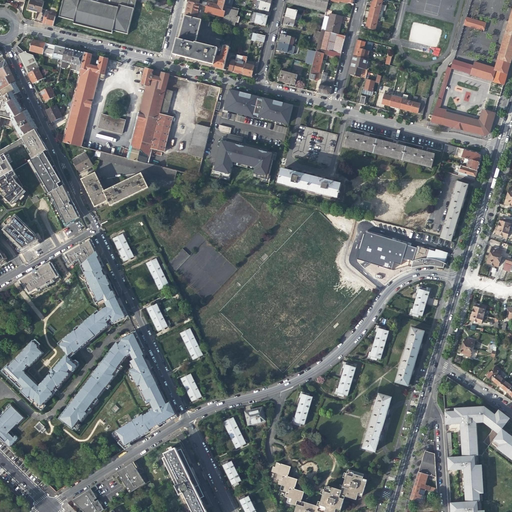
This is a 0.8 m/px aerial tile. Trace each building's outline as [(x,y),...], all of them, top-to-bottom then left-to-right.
[(32,10),(36,11),(39,1),(35,0),(31,0),(29,9),(32,10)] [(63,0),(59,17),(74,21),(73,24),(112,34),(113,31),(125,34),(127,35),(134,9),(135,0),(63,0)] [(217,5),(207,3),(206,7),(222,11),(224,5),(224,0),(218,0),(218,1),(217,5)] [(286,0),(286,3),(325,13),(328,0),(286,0)] [(370,7),(371,7),(380,10),(382,0),(372,0),(373,1),(372,3),(371,3),(370,7)] [(269,8),(270,4),(260,2),(258,9),(268,12),(269,8)] [(184,17),(186,17),(196,19),(199,7),(200,7),(200,9),(204,10),(203,12),(223,18),(225,12),(222,11),(206,7),(188,3),(186,10),(184,17)] [(239,9),(231,7),(226,6),(225,12),(223,18),(221,25),(234,29),(235,23),(238,23),(239,17),(237,17),(239,9)] [(368,17),(368,18),(377,20),(380,10),(371,7),(370,13),(369,13),(368,17)] [(286,13),(285,17),(294,19),(296,11),(287,9),(286,13)] [(511,10),(509,20),(507,22),(505,21),(498,43),(501,44),(502,46),(495,69),(474,63),(474,66),(453,60),(451,68),(503,85),(511,54),(511,10)] [(46,24),(53,26),(55,18),(49,16),(49,12),(46,12),(43,24),(46,24)] [(267,16),(253,12),(250,22),(265,26),(265,22),(267,16)] [(324,19),(321,31),(338,35),(340,25),(342,17),(342,16),(330,13),(330,17),(324,16),(324,19)] [(201,61),(214,64),(216,57),(218,49),(195,44),(201,21),(196,19),(186,17),(185,21),(180,41),(178,40),(174,56),(180,57),(187,59),(187,57),(189,58),(201,61)] [(292,27),(294,19),(285,17),(284,22),(283,25),(292,27)] [(374,30),(377,20),(368,18),(367,21),(367,23),(366,23),(365,28),(374,30)] [(486,23),(466,18),(464,25),(483,30),(486,23)] [(432,37),(431,33),(423,36),(423,33),(430,33),(432,32),(430,27),(428,28),(421,28),(420,26),(418,26),(418,28),(413,29),(413,37),(415,42),(426,42),(426,40),(430,40),(438,37),(432,37)] [(338,35),(321,31),(320,33),(319,39),(317,45),(315,52),(323,55),(327,56),(328,51),(334,52),(340,54),(342,46),(345,36),(338,35)] [(263,41),(265,36),(252,33),(250,40),(263,43),(263,41)] [(279,39),(278,43),(288,45),(290,46),(293,47),(295,39),(281,35),(279,39)] [(219,57),(216,57),(214,64),(213,67),(216,68),(223,70),(230,40),(226,39),(222,55),(220,54),(219,55),(219,57)] [(366,50),(368,42),(357,39),(356,43),(355,47),(365,50),(366,50)] [(43,55),(45,43),(38,41),(32,40),(32,41),(31,41),(29,46),(31,46),(29,51),(43,55)] [(286,53),(288,45),(278,43),(277,47),(276,51),(286,53)] [(22,62),(28,74),(38,69),(35,61),(32,55),(23,52),(17,45),(15,47),(17,53),(20,54),(19,56),(22,62)] [(52,58),(62,61),(65,48),(57,46),(52,45),(50,52),(53,55),(52,58)] [(299,48),(293,47),(290,46),(289,52),(298,55),(299,48)] [(365,50),(355,47),(353,54),(355,55),(354,57),(355,57),(363,59),(366,60),(368,51),(366,50),(365,50)] [(66,62),(72,64),(75,51),(71,49),(65,48),(62,61),(60,70),(63,70),(63,68),(65,68),(66,62)] [(305,63),(312,65),(315,52),(308,50),(305,63)] [(75,70),(80,72),(85,53),(79,52),(75,51),(72,64),(76,65),(75,70)] [(318,75),(323,55),(315,52),(312,65),(308,79),(316,81),(318,75)] [(166,90),(169,75),(145,68),(143,78),(140,90),(145,91),(131,148),(83,137),(98,79),(103,80),(104,80),(105,76),(104,74),(105,69),(107,69),(107,68),(108,65),(106,65),(108,59),(101,57),(99,62),(98,61),(97,62),(97,64),(97,65),(98,65),(98,68),(93,67),(89,65),(92,55),(85,53),(80,72),(62,143),(101,152),(147,164),(150,149),(164,153),(172,119),(173,117),(166,116),(173,92),(166,90)] [(235,73),(242,74),(244,64),(245,62),(246,57),(236,55),(235,62),(230,61),(228,71),(235,73)] [(363,59),(355,57),(354,57),(353,56),(350,67),(348,75),(360,78),(362,69),(366,70),(369,60),(366,60),(363,59)] [(253,67),(244,64),(242,74),(247,76),(251,77),(253,67)] [(0,69),(0,75),(2,79),(12,74),(7,65),(0,69)] [(450,69),(451,68),(447,67),(434,110),(438,111),(450,69)] [(43,79),(38,69),(28,74),(30,78),(32,84),(43,79)] [(283,82),(286,83),(288,74),(281,71),(278,81),(283,82)] [(323,73),(318,93),(319,94),(328,96),(330,95),(333,83),(325,81),(327,74),(323,73)] [(0,80),(0,90),(0,91),(15,82),(12,74),(2,79),(0,80)] [(297,76),(288,74),(286,83),(292,85),(294,85),(297,76)] [(371,93),(374,82),(366,80),(363,91),(368,92),(371,93)] [(0,92),(0,93),(3,97),(18,88),(16,84),(15,82),(0,91),(0,92)] [(215,107),(220,88),(206,84),(204,89),(207,90),(205,98),(203,98),(201,104),(215,107)] [(54,86),(41,92),(44,98),(45,101),(55,97),(53,92),(56,90),(54,86)] [(17,93),(20,91),(18,88),(3,97),(0,98),(1,101),(5,108),(18,101),(20,99),(17,93)] [(240,93),(229,90),(224,110),(254,118),(254,115),(264,118),(281,123),(282,121),(288,123),(293,106),(281,103),(280,105),(278,105),(279,102),(244,94),(243,95),(240,95),(240,93)] [(389,106),(392,97),(384,94),(381,104),(384,105),(389,106)] [(403,94),(402,99),(400,108),(403,109),(405,109),(405,110),(410,111),(412,102),(407,100),(408,95),(403,94)] [(400,109),(400,108),(402,99),(392,97),(389,106),(395,107),(395,108),(400,109)] [(19,103),(18,101),(5,108),(1,101),(0,105),(0,116),(1,117),(8,119),(9,115),(8,113),(20,106),(19,103)] [(420,104),(416,103),(412,102),(410,111),(414,113),(421,114),(423,104),(420,104)] [(56,105),(45,111),(49,118),(51,123),(62,118),(56,105)] [(36,129),(38,129),(31,117),(25,107),(20,106),(8,113),(9,115),(8,119),(10,120),(21,139),(22,138),(27,135),(36,129)] [(478,121),(438,111),(434,110),(431,122),(458,129),(484,136),(489,133),(494,114),(483,111),(480,121),(478,121)] [(102,114),(99,128),(122,134),(125,120),(102,114)] [(189,155),(194,156),(203,158),(210,128),(196,124),(189,155)] [(230,133),(231,128),(219,125),(218,130),(230,133)] [(47,150),(48,150),(42,138),(39,132),(38,129),(22,138),(23,140),(30,152),(29,152),(33,159),(47,150)] [(370,150),(370,152),(373,153),(377,140),(361,136),(348,133),(344,146),(348,147),(348,145),(370,150)] [(399,158),(399,160),(402,161),(406,148),(391,144),(377,140),(373,153),(377,154),(377,152),(399,158)] [(268,180),(274,155),(238,146),(222,142),(214,174),(229,178),(233,162),(248,166),(249,164),(256,166),(254,174),(261,176),(261,178),(268,180)] [(447,154),(453,156),(456,147),(445,145),(443,152),(447,154)] [(428,165),(428,167),(431,168),(435,155),(421,151),(406,148),(402,161),(406,162),(406,160),(428,165)] [(465,159),(480,163),(481,160),(481,158),(480,155),(479,153),(458,148),(455,156),(465,159)] [(64,185),(65,184),(63,180),(51,155),(50,156),(47,150),(33,159),(30,161),(31,161),(50,193),(64,185)] [(174,179),(176,171),(164,168),(147,164),(101,152),(99,160),(133,169),(134,166),(149,170),(149,172),(174,179)] [(80,172),(93,165),(85,153),(73,160),(75,163),(78,169),(80,172)] [(0,177),(14,170),(5,156),(0,158),(0,177)] [(462,161),(460,166),(477,171),(479,166),(480,163),(465,159),(464,161),(462,161)] [(49,193),(50,193),(31,161),(30,161),(29,161),(48,194),(49,193)] [(476,174),(477,171),(460,166),(459,172),(475,178),(476,174)] [(301,187),(301,189),(308,190),(312,177),(297,173),(282,169),(279,183),(286,185),(286,184),(301,187)] [(0,187),(4,191),(1,194),(12,205),(19,198),(23,194),(20,190),(22,188),(23,187),(14,170),(0,177),(0,182),(2,185),(0,186),(0,187)] [(86,188),(95,207),(108,201),(111,206),(148,188),(142,174),(133,178),(133,177),(131,178),(129,179),(130,179),(116,186),(115,185),(114,186),(112,187),(112,188),(104,192),(102,188),(104,188),(103,186),(102,185),(101,185),(96,176),(95,173),(82,180),(83,182),(86,188)] [(331,195),(330,196),(338,198),(341,185),(326,181),(312,177),(308,190),(315,192),(316,191),(331,195)] [(199,181),(191,185),(194,190),(201,187),(199,181)] [(457,182),(448,210),(460,213),(461,208),(460,208),(462,199),(465,192),(466,192),(468,185),(457,182)] [(49,193),(62,220),(64,219),(67,226),(74,222),(73,220),(80,216),(72,198),(70,199),(69,197),(71,197),(68,191),(67,192),(64,185),(50,193),(49,193)] [(458,219),(460,213),(448,210),(440,238),(451,242),(453,234),(452,234),(455,225),(457,219),(458,219)] [(24,224),(16,217),(15,216),(12,219),(9,217),(4,223),(8,226),(6,228),(4,230),(6,231),(12,237),(10,239),(18,247),(20,249),(23,251),(34,245),(37,243),(39,242),(38,241),(41,239),(39,234),(35,236),(34,234),(27,227),(28,225),(25,223),(24,224)] [(499,221),(498,226),(509,229),(511,221),(500,217),(499,221)] [(506,237),(509,229),(498,226),(496,230),(495,234),(506,237)] [(116,245),(119,250),(128,246),(122,234),(113,239),(116,245)] [(414,256),(417,245),(382,235),(375,260),(396,267),(398,261),(406,264),(408,255),(414,256)] [(77,260),(81,266),(96,253),(97,251),(96,249),(91,239),(91,237),(87,240),(78,245),(75,246),(73,248),(62,254),(68,265),(77,260)] [(410,269),(414,268),(424,266),(431,266),(443,268),(446,258),(447,255),(417,245),(414,256),(412,263),(410,269)] [(133,257),(128,246),(119,250),(121,256),(124,261),(133,257)] [(490,251),(489,255),(500,259),(502,250),(491,247),(490,251)] [(99,255),(97,251),(96,253),(81,266),(88,281),(86,282),(90,292),(93,291),(96,297),(93,298),(96,303),(98,302),(98,303),(104,300),(105,301),(116,296),(113,290),(111,285),(102,267),(104,266),(101,259),(99,255)] [(497,267),(500,259),(489,255),(486,264),(493,266),(497,267)] [(150,270),(153,277),(163,272),(156,259),(146,263),(150,270)] [(54,280),(59,277),(59,275),(51,263),(50,261),(47,263),(42,266),(39,268),(38,268),(26,275),(18,280),(21,284),(22,283),(28,293),(29,295),(35,291),(35,292),(54,281),(54,280)] [(169,285),(163,272),(153,277),(156,284),(159,290),(169,285)] [(429,292),(426,291),(419,289),(418,293),(416,301),(426,304),(429,292)] [(118,300),(116,296),(105,301),(108,307),(103,309),(99,312),(98,311),(95,313),(84,322),(94,335),(96,336),(101,332),(109,325),(109,324),(112,322),(113,324),(126,317),(129,316),(120,299),(118,300)] [(422,317),(426,304),(416,301),(413,309),(412,313),(418,315),(422,317)] [(474,303),(472,312),(483,315),(486,307),(480,305),(474,303)] [(150,314),(152,320),(162,315),(156,304),(147,308),(150,314)] [(418,318),(418,315),(412,313),(413,309),(411,309),(409,315),(413,316),(418,318)] [(481,323),(483,315),(472,312),(471,315),(469,320),(481,323)] [(168,327),(162,315),(152,320),(155,325),(158,331),(168,327)] [(94,335),(84,322),(78,327),(78,326),(74,329),(75,330),(63,340),(58,344),(59,345),(66,354),(68,356),(70,358),(75,354),(75,353),(90,341),(96,336),(94,335)] [(183,338),(187,346),(197,342),(190,328),(180,333),(183,338)] [(389,331),(385,330),(379,328),(377,332),(375,342),(385,345),(389,331)] [(404,355),(416,359),(420,347),(424,332),(412,328),(404,355)] [(130,355),(133,360),(143,355),(145,355),(142,348),(144,347),(136,332),(121,339),(121,341),(119,344),(117,342),(104,360),(119,371),(122,366),(120,365),(126,357),(130,355)] [(463,342),(462,346),(472,349),(475,341),(469,339),(468,340),(464,339),(463,342)] [(30,367),(43,353),(38,348),(39,347),(38,346),(40,344),(36,340),(34,342),(33,341),(10,365),(9,364),(4,369),(2,371),(14,382),(25,372),(24,371),(29,366),(30,367)] [(203,355),(197,342),(187,346),(190,353),(193,359),(203,355)] [(381,360),(385,345),(375,342),(371,353),(370,357),(377,359),(381,360)] [(470,357),(472,349),(462,346),(461,349),(460,353),(464,354),(464,355),(470,357)] [(376,361),(377,359),(370,357),(371,353),(369,352),(368,358),(372,359),(376,361)] [(70,358),(68,356),(66,354),(53,369),(50,372),(51,372),(45,379),(42,382),(54,393),(57,390),(55,388),(57,386),(58,387),(70,373),(68,372),(69,370),(71,372),(74,371),(78,366),(78,365),(78,363),(76,361),(74,361),(73,362),(71,361),(72,360),(70,358)] [(145,359),(143,355),(133,360),(130,361),(133,368),(129,370),(131,374),(129,374),(132,381),(134,380),(145,401),(147,400),(143,391),(158,385),(145,359)] [(413,371),(416,359),(404,355),(396,382),(408,386),(413,371)] [(115,376),(119,371),(104,360),(83,388),(97,399),(106,387),(108,389),(110,386),(108,384),(114,376),(115,376)] [(356,367),(352,366),(346,364),(344,368),(341,379),(352,382),(356,367)] [(491,380),(496,374),(500,369),(496,366),(490,373),(489,372),(486,374),(487,375),(488,375),(487,377),(491,380)] [(39,386),(25,372),(14,382),(20,388),(22,386),(24,388),(21,391),(28,398),(32,402),(34,401),(35,400),(38,404),(37,406),(41,410),(46,406),(44,404),(54,393),(42,382),(39,386)] [(183,383),(186,390),(196,385),(190,374),(181,379),(183,383)] [(500,377),(496,374),(491,380),(496,384),(499,387),(504,381),(500,378),(500,377)] [(348,396),(352,382),(341,379),(338,388),(337,393),(344,395),(348,396)] [(507,384),(504,381),(499,387),(504,390),(507,393),(511,387),(507,383),(507,384)] [(161,391),(158,385),(143,391),(147,400),(145,401),(146,404),(150,403),(152,408),(149,410),(150,411),(158,424),(158,426),(164,422),(166,424),(178,417),(176,415),(170,402),(167,403),(163,395),(161,391)] [(202,397),(196,385),(186,390),(189,395),(192,401),(202,397)] [(94,404),(98,399),(97,399),(83,388),(59,419),(73,429),(74,428),(76,429),(80,425),(78,423),(80,420),(81,422),(91,409),(89,407),(92,403),(94,404)] [(343,397),(344,395),(337,393),(338,388),(336,388),(334,395),(338,396),(343,397)] [(313,397),(309,396),(302,394),(301,398),(298,408),(308,411),(313,397)] [(379,394),(371,421),(383,425),(387,413),(392,398),(379,394)] [(0,437),(10,447),(19,438),(15,435),(14,436),(10,431),(17,424),(24,418),(9,404),(6,407),(8,409),(0,416),(0,437)] [(245,412),(249,425),(266,421),(262,407),(253,410),(245,412)] [(495,415),(485,407),(446,409),(447,425),(460,424),(461,428),(463,456),(453,457),(449,457),(450,471),(453,470),(463,470),(465,502),(451,502),(451,511),(481,511),(481,510),(479,510),(476,511),(475,501),(478,501),(479,501),(479,493),(480,493),(478,465),(476,465),(473,465),(473,455),(476,455),(478,455),(476,427),(474,427),(474,423),(483,422),(498,434),(493,440),(499,445),(498,446),(511,456),(511,436),(502,428),(508,420),(497,412),(495,415)] [(304,425),(308,411),(298,408),(295,418),(294,422),(301,424),(304,425)] [(498,410),(497,412),(508,420),(509,419),(507,417),(498,410)] [(158,426),(158,424),(150,411),(144,415),(143,414),(139,416),(138,414),(135,416),(136,418),(113,432),(112,436),(123,447),(125,449),(131,445),(130,443),(134,440),(150,431),(150,432),(159,427),(158,426)] [(223,422),(230,435),(240,430),(233,417),(226,421),(223,422)] [(300,426),(301,424),(294,422),(295,418),(293,417),(292,419),(291,423),(295,425),(300,426)] [(383,425),(371,421),(363,448),(375,452),(379,439),(383,425)] [(34,427),(41,434),(46,429),(39,422),(34,427)] [(246,443),(240,430),(230,435),(232,438),(237,448),(246,443)] [(499,445),(493,440),(491,442),(497,447),(496,448),(511,460),(511,456),(498,446),(499,445)] [(202,493),(190,469),(181,449),(177,451),(175,448),(174,449),(173,446),(168,449),(169,451),(164,453),(166,456),(162,458),(175,485),(179,484),(192,511),(206,511),(198,495),(202,493)] [(424,454),(419,472),(428,475),(428,477),(434,478),(437,479),(436,466),(435,454),(428,452),(426,453),(424,454)] [(228,462),(223,465),(226,470),(228,475),(236,471),(232,461),(228,462)] [(131,492),(145,483),(132,462),(117,472),(119,475),(124,483),(126,481),(129,484),(126,486),(129,490),(130,490),(131,492)] [(365,474),(349,469),(343,490),(327,486),(321,507),(304,501),(304,502),(302,501),(305,492),(296,489),(299,479),(289,477),(292,467),(277,462),(276,467),(273,467),(272,472),(275,473),(273,477),(280,479),(278,485),(281,485),(280,490),(287,492),(285,497),(288,498),(287,503),(296,505),(296,504),(298,505),(295,511),(335,511),(336,511),(339,511),(340,511),(346,496),(357,499),(358,495),(363,496),(368,479),(370,474),(365,473),(365,474)] [(241,480),(236,471),(228,475),(230,480),(233,485),(238,482),(241,480)] [(426,486),(428,477),(428,475),(419,472),(418,474),(415,483),(414,486),(421,488),(438,493),(437,490),(426,486)] [(93,492),(91,488),(72,500),(80,508),(81,507),(83,509),(82,510),(84,511),(98,511),(103,509),(98,499),(95,501),(94,502),(92,500),(94,499),(97,498),(93,492)] [(245,497),(240,500),(243,505),(245,510),(253,506),(248,496),(245,497)]
